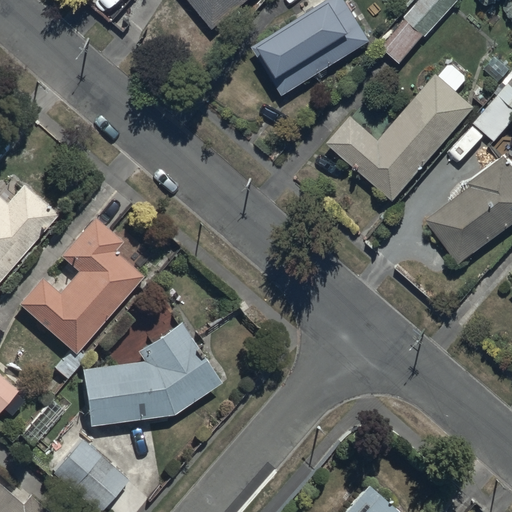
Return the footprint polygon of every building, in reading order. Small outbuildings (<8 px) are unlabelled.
[(243,0),(192,0),(213,25),(243,0)] [(371,37),(347,0),(321,0),(253,42),(283,91),(371,37)] [(415,0),(405,13),(407,15),(383,45),(401,60),(424,32),(427,34),(455,0),(415,0)] [(448,61),(439,72),(436,70),(379,134),(352,110),(327,138),(393,197),(476,104),(457,88),(466,78),(465,71),(453,61),(448,61)] [(511,71),(473,120),(495,138),(511,117),(511,71)] [(511,162),(504,152),(468,178),(471,182),(427,216),(461,260),(511,221),(511,162)] [(0,280),(57,211),(23,183),(21,185),(10,176),(0,188),(0,280)] [(61,253),(65,257),(78,268),(59,290),(41,275),(19,301),(76,350),(141,272),(113,248),(121,238),(93,215),(61,253)] [(219,380),(179,320),(137,348),(144,358),(82,367),(87,423),(173,411),(219,380)] [(0,408),(17,388),(0,373),(0,408)] [(129,478),(79,436),(51,469),(100,511),(129,478)] [(401,511),(366,482),(341,511),(401,511)] [(20,502),(0,484),(0,511),(52,511),(29,492),(20,502)]
